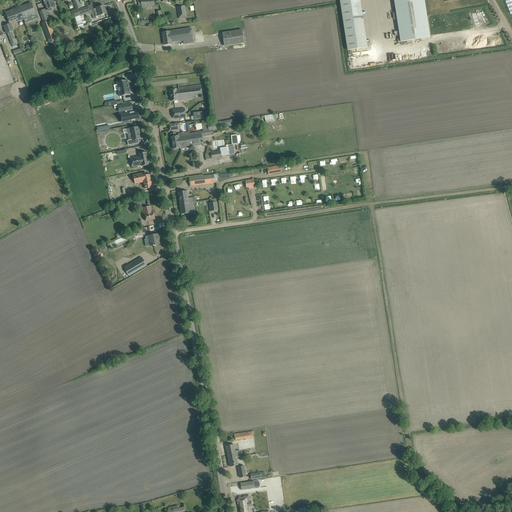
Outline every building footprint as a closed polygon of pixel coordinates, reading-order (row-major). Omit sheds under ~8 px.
[(43,0),(45,5),(47,9),(54,7),(54,6),(55,6),(53,0),(43,0)] [(154,0),(148,0),(141,1),(142,9),(145,8),(145,7),(155,6),(154,0)] [(393,0),(401,42),(430,37),(424,0),(393,0)] [(31,3),(18,8),(20,13),(21,12),(24,20),(29,17),(30,17),(35,15),(36,15),(33,8),(31,3)] [(93,9),(92,4),(87,6),(88,7),(73,12),(76,20),(78,24),(77,25),(79,30),(84,28),(88,27),(88,26),(92,25),(91,22),(89,23),(89,22),(87,23),(88,25),(83,26),(80,15),(89,12),(89,11),(93,10),(93,9)] [(99,7),(93,9),(93,10),(95,13),(92,15),(93,19),(96,18),(96,17),(100,16),(106,13),(104,6),(99,7)] [(187,17),(185,6),(177,7),(178,12),(179,12),(179,15),(178,15),(179,18),(187,17)] [(6,13),(8,17),(10,23),(17,20),(18,22),(24,20),(21,12),(20,13),(18,8),(6,13)] [(40,11),(44,22),(51,19),(51,17),(47,18),(44,10),(40,11)] [(56,41),(49,21),(42,24),(49,43),(56,41)] [(3,26),(6,34),(7,33),(11,45),(16,43),(12,32),(14,31),(11,23),(3,26)] [(203,37),(217,34),(216,24),(202,27),(203,37)] [(163,32),(164,45),(170,44),(170,42),(183,40),(184,44),(193,43),(191,28),(170,31),(163,32)] [(224,46),(229,46),(244,44),(242,30),(222,33),(224,46)] [(123,81),(117,82),(120,96),(130,94),(128,80),(126,80),(126,79),(122,80),(123,81)] [(172,102),(177,101),(193,99),(192,98),(202,96),(201,85),(183,87),(178,87),(179,89),(170,90),(172,102)] [(103,97),(100,90),(95,92),(94,90),(90,92),(95,105),(101,103),(99,99),(103,97)] [(138,114),(137,111),(133,112),(133,109),(132,103),(119,106),(120,111),(125,110),(126,113),(121,114),(123,123),(127,122),(140,120),(139,114),(138,114)] [(186,117),(185,108),(173,110),(174,118),(186,117)] [(207,111),(193,113),(194,120),(208,118),(207,111)] [(232,126),(233,126),(232,120),(216,122),(217,128),(232,126)] [(216,122),(216,121),(207,123),(208,123),(209,131),(213,130),(217,129),(217,128),(216,122)] [(132,140),(127,141),(128,146),(135,144),(134,140),(138,139),(140,139),(138,127),(130,128),(132,140)] [(203,144),(201,132),(189,134),(189,132),(178,134),(178,135),(176,136),(171,137),(173,149),(180,148),(181,152),(186,151),(185,147),(203,144)] [(221,151),(222,157),(230,155),(228,147),(226,147),(220,148),(221,151)] [(212,159),(222,158),(222,157),(221,151),(211,152),(212,159)] [(149,166),(146,153),(139,154),(140,156),(130,158),(132,166),(141,164),(142,167),(149,166)] [(269,175),(282,172),(280,165),(267,168),(269,175)] [(144,171),(131,174),(133,182),(142,181),(143,188),(150,186),(149,182),(150,182),(148,173),(147,173),(146,172),(144,173),(144,171)] [(190,186),(215,183),(215,182),(218,182),(217,178),(219,178),(219,174),(214,175),(189,178),(190,186)] [(120,179),(114,180),(117,192),(122,191),(120,179)] [(255,189),(254,179),(245,180),(246,188),(248,188),(249,189),(255,189)] [(180,204),(193,202),(196,202),(196,197),(188,198),(187,191),(178,192),(180,204)] [(143,198),(125,203),(127,209),(130,208),(130,209),(139,206),(138,204),(144,202),(143,198)] [(181,214),(190,213),(194,212),(194,208),(193,208),(192,206),(193,206),(193,202),(180,204),(181,214)] [(210,212),(218,211),(217,202),(209,203),(210,212)] [(146,221),(150,220),(155,219),(153,212),(151,213),(151,212),(152,211),(150,206),(143,208),(146,221)] [(136,232),(136,233),(135,233),(136,237),(151,233),(149,227),(144,228),(144,229),(136,231),(136,232)] [(135,232),(125,237),(127,242),(130,241),(136,238),(135,237),(136,237),(135,233),(136,233),(135,232)] [(153,246),(154,246),(154,245),(160,244),(158,234),(148,236),(150,246),(153,246)] [(111,252),(116,264),(129,258),(125,247),(111,252)] [(141,257),(124,268),(129,276),(147,266),(141,257)] [(235,440),(254,438),(253,432),(234,434),(235,440)] [(236,458),(237,458),(240,457),(239,450),(235,451),(234,444),(226,446),(228,454),(235,453),(236,458)] [(228,454),(230,467),(238,465),(237,458),(236,458),(235,453),(228,454)] [(238,467),(240,478),(246,477),(244,466),(238,467)] [(242,490),(246,489),(254,488),(258,487),(257,481),(253,482),(241,483),(242,490)] [(241,497),(238,497),(239,499),(237,500),(238,507),(239,507),(239,511),(248,511),(248,506),(252,506),(251,502),(250,502),(249,495),(247,496),(246,496),(243,496),(243,497),(241,498),(241,497)]
